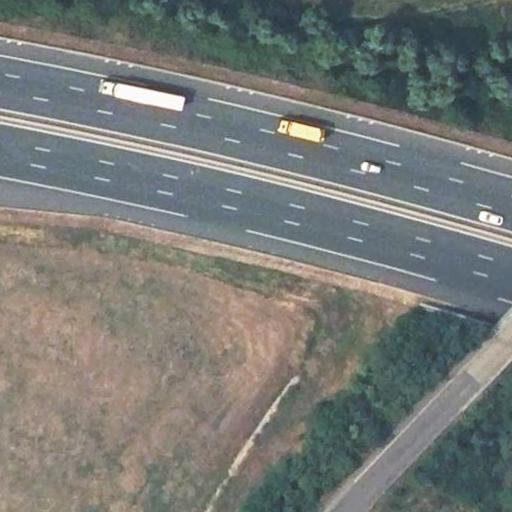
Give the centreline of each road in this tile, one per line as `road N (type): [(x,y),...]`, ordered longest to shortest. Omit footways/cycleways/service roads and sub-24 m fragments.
road 1 (motorway): [(0,149),(134,175),(511,274)]
road 2 (motorway): [(511,205),(0,82)]
road 3 (unclassified): [(346,511),(511,334)]
